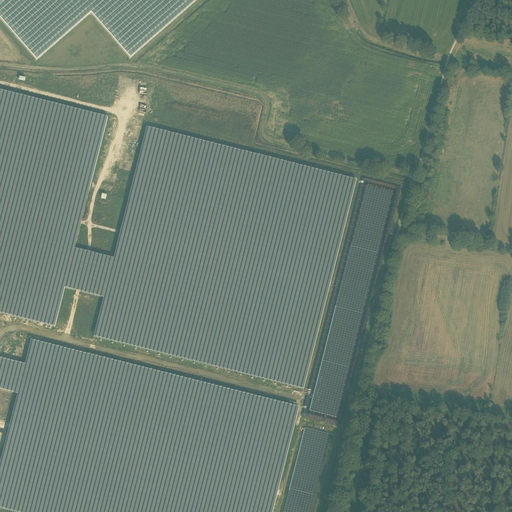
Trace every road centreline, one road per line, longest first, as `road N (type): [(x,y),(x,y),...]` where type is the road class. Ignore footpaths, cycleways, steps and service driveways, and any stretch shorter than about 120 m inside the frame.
road 1 (track): [(0,64),(139,67),(260,96),(269,140),(414,178)]
road 2 (track): [(511,250),(408,230),(414,178)]
